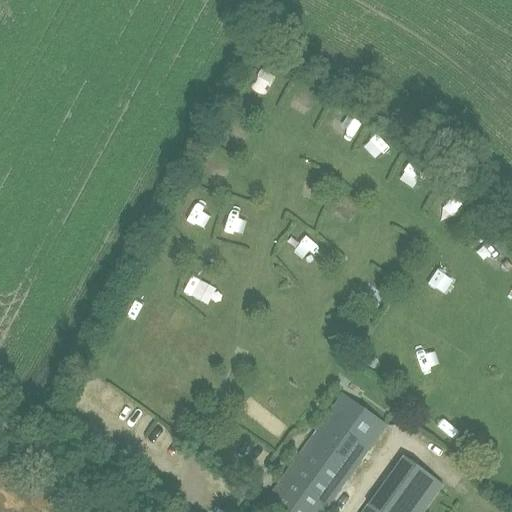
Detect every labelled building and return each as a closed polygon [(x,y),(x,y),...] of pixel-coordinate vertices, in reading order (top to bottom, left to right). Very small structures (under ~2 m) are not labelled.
[(238,111),(228,126),(242,135),(252,120),(238,111)] [(214,153),(207,171),(216,175),(223,157),(214,153)] [(319,188),(327,170),(317,165),(309,183),(319,188)] [(179,202),(191,216),(202,206),(190,192),(179,202)] [(331,220),(352,229),(361,208),(339,199),(331,220)] [(389,248),(404,257),(414,240),(400,231),(389,248)] [(190,271),(202,287),(216,277),(205,260),(190,271)] [(278,511),(326,511),(384,431),(340,400),(266,503),(278,511)] [(424,511),(441,489),(402,461),(365,511),(424,511)]
